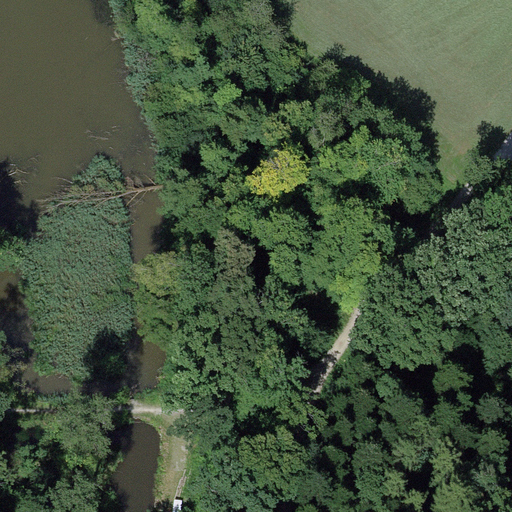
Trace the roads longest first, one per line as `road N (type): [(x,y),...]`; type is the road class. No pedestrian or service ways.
road 1 (track): [(317,378),(240,393),(191,415),(0,412)]
road 2 (track): [(393,283),(317,378),(287,511)]
road 3 (track): [(393,283),(511,142)]
